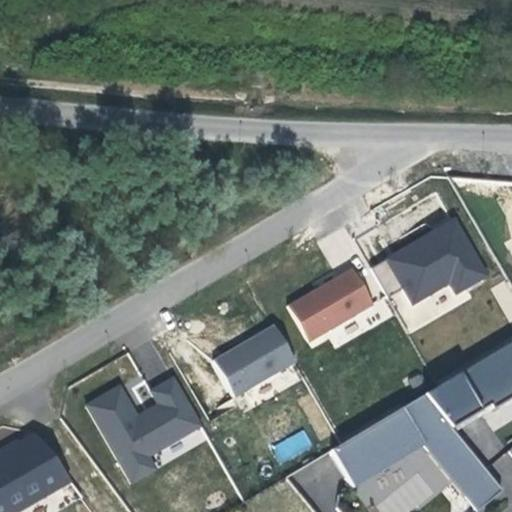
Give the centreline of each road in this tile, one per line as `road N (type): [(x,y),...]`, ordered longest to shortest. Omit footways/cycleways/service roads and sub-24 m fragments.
road 1 (unclassified): [(0,396),(408,142)]
road 2 (unclassified): [(0,107),(408,142)]
